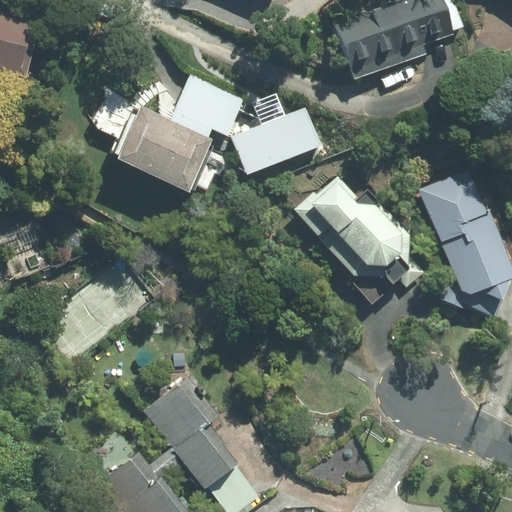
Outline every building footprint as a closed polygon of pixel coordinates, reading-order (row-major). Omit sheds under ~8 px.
[(439,0),(389,0),(331,20),(350,77),(422,53),(419,43),(460,30),(451,4),(442,7),(439,0)] [(0,69),(20,75),(35,21),(0,11),(0,69)] [(168,118),(136,103),(111,157),(183,191),(208,137),(205,135),(208,127),(224,135),(241,98),(189,74),(168,118)] [(464,293),(474,289),(496,298),(506,276),(504,271),(508,269),(468,167),(416,188),(456,289),(462,287),(464,293)] [(333,172),(291,208),(349,275),(380,275),(386,281),(405,265),(404,233),(365,189),(355,197),(333,172)] [(187,374),(140,410),(199,486),(233,460),(203,421),(216,411),(187,374)] [(135,450),(97,481),(117,506),(111,511),(112,511),(184,511),(185,511),(135,450)]
